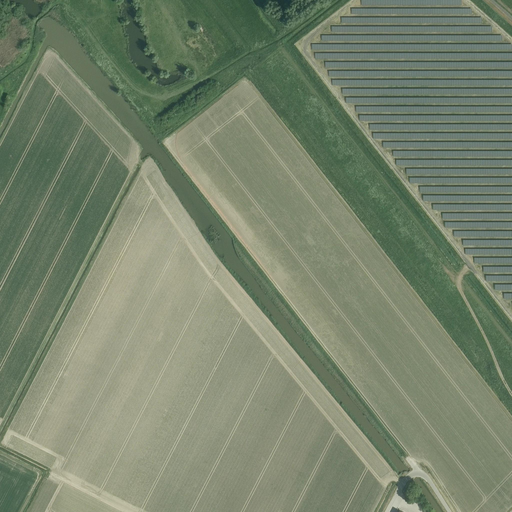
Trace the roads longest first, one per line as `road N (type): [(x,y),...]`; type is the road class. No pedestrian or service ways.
road 1 (track): [(282,66),(456,281)]
road 2 (track): [(511,394),(456,281),(466,267)]
